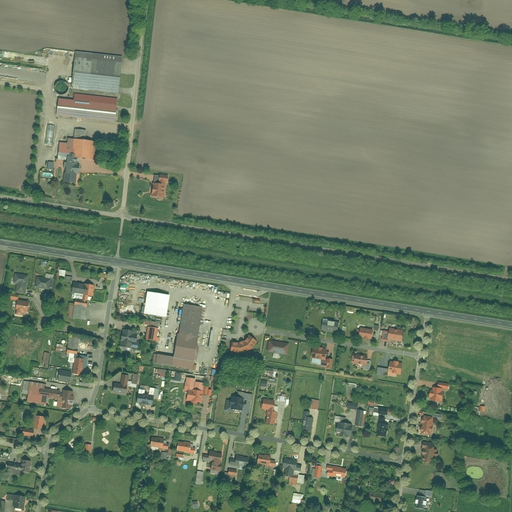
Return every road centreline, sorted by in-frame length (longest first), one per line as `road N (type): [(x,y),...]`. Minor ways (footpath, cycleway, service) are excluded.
road 1 (residential): [(511,279),(122,216)]
road 2 (residential): [(89,407),(403,461)]
road 3 (tertiary): [(116,261),(428,311)]
road 4 (residential): [(122,216),(143,0)]
road 5 (residential): [(420,356),(256,328)]
road 6 (residential): [(122,216),(0,196)]
